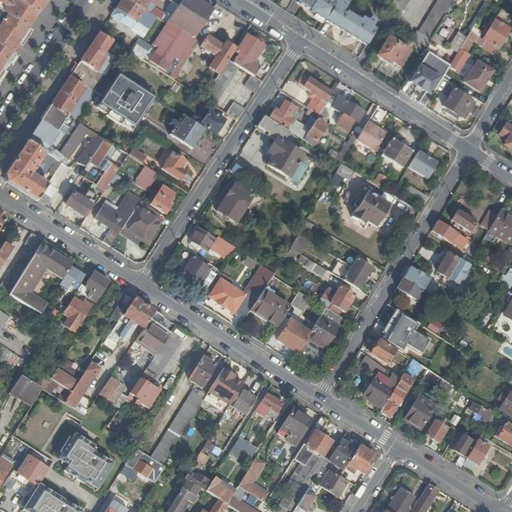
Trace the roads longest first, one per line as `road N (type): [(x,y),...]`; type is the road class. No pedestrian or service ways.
road 1 (residential): [(469,150),(319,399)]
road 2 (residential): [(298,44),(139,287)]
road 3 (unclassified): [(139,287),(319,399)]
road 4 (residential): [(298,44),(469,150)]
road 5 (unclassified): [(0,198),(139,287)]
road 6 (residential): [(84,0),(0,123)]
